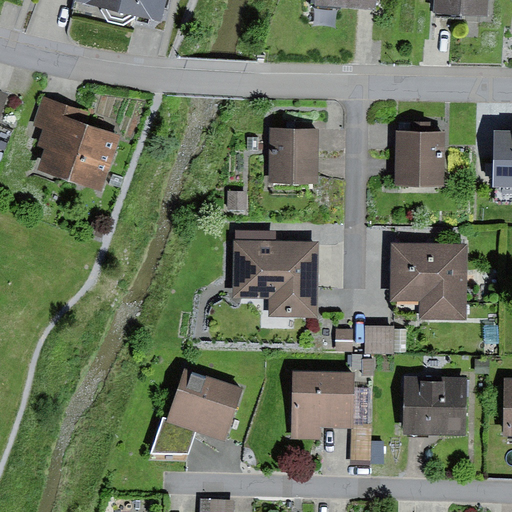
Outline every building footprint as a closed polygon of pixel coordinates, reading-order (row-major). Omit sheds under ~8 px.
[(167,0),(77,0),(77,2),(101,8),(101,10),(107,23),(123,26),(136,18),(137,16),(162,22),(167,0)] [(377,0),(316,0),(316,7),(377,11),(377,0)] [(437,0),(437,16),(488,19),(489,0),(437,0)] [(0,122),(10,96),(0,92),(0,122)] [(91,115),(43,99),(35,125),(43,128),(37,147),(45,150),(39,171),(102,191),(118,139),(87,129),(91,115)] [(410,134),(398,134),(396,187),(445,188),(446,135),(430,135),(430,123),(411,123),(410,134)] [(320,131),(270,130),(269,184),(319,185),(320,131)] [(511,133),(495,133),(493,189),(511,189),(511,133)] [(248,192),(228,192),(228,209),(248,210),(248,192)] [(277,233),(233,232),(232,301),(270,301),(269,318),(319,319),(320,244),(277,243),(277,233)] [(469,247),(393,244),(391,302),(420,303),(419,321),(466,322),(469,247)] [(394,327),(365,327),(365,354),(395,354),(394,330),(394,327)] [(353,330),(336,329),(335,352),(352,353),(353,330)] [(406,353),(406,330),(394,330),(395,354),(406,353)] [(367,381),(369,355),(359,355),(357,381),(367,381)] [(242,389),(184,370),(169,421),(168,425),(196,434),(224,442),(242,389)] [(355,376),(294,374),(292,439),(322,440),(322,430),(352,431),(354,397),(355,376)] [(467,379),(405,378),(404,435),(465,436),(467,379)] [(511,379),(504,380),(503,436),(511,436),(511,379)] [(365,398),(354,397),(352,431),(351,461),(370,462),(372,421),(365,421),(365,398)] [(168,425),(169,421),(163,419),(151,456),(189,455),(196,434),(168,425)] [(202,511),(232,511),(233,501),(203,500),(202,511)]
